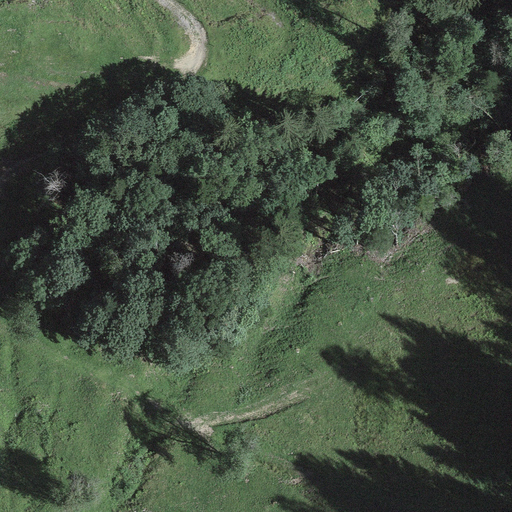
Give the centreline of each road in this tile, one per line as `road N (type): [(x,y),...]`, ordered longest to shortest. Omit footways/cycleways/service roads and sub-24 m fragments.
road 1 (track): [(0,325),(128,381),(160,409),(389,511)]
road 2 (track): [(167,0),(202,38),(204,56),(192,74),(100,137),(24,163),(0,185)]
